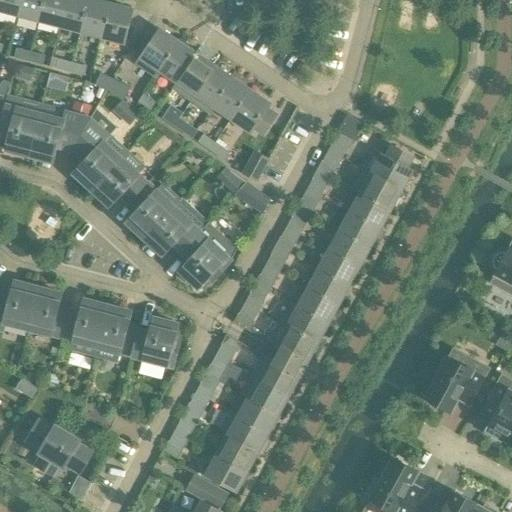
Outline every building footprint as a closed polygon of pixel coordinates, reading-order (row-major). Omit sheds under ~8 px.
[(22,0),(0,0),(0,9),(18,14),(22,0)] [(22,0),(18,14),(39,20),(44,0),(22,0)] [(44,0),(39,20),(60,25),(66,0),(44,0)] [(89,0),(66,0),(60,25),(81,31),(89,0)] [(94,0),(89,0),(81,31),(102,36),(110,4),(94,0)] [(132,10),(110,4),(102,36),(124,42),(132,10)] [(161,70),(179,42),(160,30),(138,63),(157,76),(161,70)] [(179,82),(197,54),(179,42),(161,70),(178,81),(179,82)] [(29,61),(31,51),(17,48),(14,57),(29,61)] [(31,51),(29,61),(43,65),(45,55),(31,51)] [(179,82),(175,88),(192,100),(215,66),(197,54),(179,82)] [(70,72),(73,62),(59,59),(56,68),(70,72)] [(87,66),(73,62),(70,72),(85,76),(87,66)] [(14,77),(32,81),(35,69),(17,65),(14,77)] [(215,66),(192,100),(210,112),(233,79),(215,66)] [(107,90),(112,78),(101,73),(95,85),(107,90)] [(112,78),(107,90),(125,99),(131,87),(112,78)] [(251,91),(233,79),(210,112),(211,113),(215,107),(232,118),(251,91)] [(251,91),(232,118),(251,131),(254,126),(264,133),(276,114),(266,108),(269,103),(251,91)] [(150,110),(156,102),(144,94),(138,102),(150,110)] [(7,97),(0,125),(0,131),(10,134),(6,149),(30,155),(42,106),(7,97)] [(72,114),(42,106),(30,155),(53,161),(57,147),(72,151),(90,119),(88,118),(91,106),(75,101),(72,114)] [(117,114),(130,125),(140,115),(127,103),(117,114)] [(174,126),(180,118),(168,110),(162,118),(174,126)] [(180,118),(174,126),(186,134),(192,126),(180,118)] [(126,152),(90,119),(72,151),(84,162),(74,173),(92,189),(126,152)] [(350,149),(355,140),(339,131),(338,131),(333,140),(334,140),(350,149)] [(210,150),(216,142),(203,134),(198,142),(210,150)] [(216,142),(210,150),(225,161),(231,152),(216,142)] [(376,151),(365,171),(400,190),(411,170),(407,168),(412,157),(393,146),(387,157),(376,151)] [(126,152),(92,189),(109,205),(120,194),(129,202),(147,182),(138,174),(144,168),(126,152)] [(255,152),(243,173),(258,181),(269,159),(255,152)] [(322,160),(317,169),(332,177),(337,169),(323,161),(322,160)] [(244,183),(226,167),(217,178),(234,194),(244,183)] [(332,177),(317,169),(312,178),(313,179),(313,178),(327,186),(332,177)] [(371,175),(361,193),(390,209),(400,190),(365,171),(365,172),(371,175)] [(147,182),(129,202),(137,211),(127,222),(145,238),(179,201),(161,184),(156,190),(147,182)] [(247,202),(256,189),(250,185),(245,182),(244,183),(235,193),(247,202)] [(361,193),(350,213),(379,229),(390,209),(361,193)] [(179,201),(145,238),(162,254),(173,243),(181,251),(200,231),(209,221),(183,197),(180,201),(179,201)] [(301,198),(296,207),(311,216),(316,206),(302,199),(302,198),(301,198)] [(311,216),(296,207),(291,216),(292,217),(292,216),(307,224),(311,216)] [(379,229),(350,213),(340,231),(369,247),(379,229)] [(200,231),(181,251),(190,259),(180,271),(198,287),(208,276),(213,280),(231,260),(200,231)] [(369,247),(340,231),(330,250),(359,266),(369,247)] [(281,236),(276,245),(291,253),(295,244),(281,237),(281,236)] [(496,268),(498,270),(491,282),(511,293),(511,244),(507,253),(506,252),(504,251),(502,251),(500,252),(498,252),(496,254),(495,255),(494,257),(493,258),(493,260),(493,262),(493,264),(494,266),(495,267),(496,268)] [(291,253),(276,245),(271,254),(272,254),(286,262),(291,253)] [(359,266),(330,250),(320,269),(349,285),(359,266)] [(349,285),(320,269),(309,287),(338,303),(349,285)] [(260,274),(255,283),(270,291),(275,282),(260,275),(261,274),(260,274)] [(11,296),(0,292),(0,329),(3,330),(5,323),(27,328),(38,287),(15,281),(11,296)] [(270,291),(255,283),(250,292),(251,292),(265,300),(270,291)] [(61,293),(38,287),(27,328),(62,338),(69,311),(58,308),(61,293)] [(299,306),(299,307),(328,323),(338,303),(309,287),(299,306)] [(81,314),(69,311),(62,338),(74,341),(72,348),(95,354),(108,305),(85,299),(81,314)] [(299,307),(292,303),(282,322),(318,342),(328,323),(299,307)] [(108,305),(95,354),(118,361),(120,353),(132,356),(139,329),(127,326),(131,311),(108,305)] [(250,331),(255,322),(239,313),(233,322),(250,331),(251,331),(250,331)] [(139,329),(132,356),(173,367),(180,340),(174,338),(178,324),(154,317),(150,332),(139,329)] [(282,322),(271,343),(306,362),(318,342),(282,322)] [(511,339),(503,334),(496,347),(506,352),(511,341),(511,339)] [(243,345),(243,344),(227,335),(221,344),(222,344),(238,353),(243,344),(243,345)] [(427,397),(451,411),(459,395),(471,401),(489,368),(454,348),(447,359),(444,357),(436,372),(439,374),(427,397)] [(282,349),(275,361),(294,372),(301,359),(282,349)] [(260,378),(289,394),(300,374),(294,372),(275,361),(270,359),(260,378)] [(205,373),(220,381),(225,373),(211,365),(210,364),(205,373)] [(220,381),(205,373),(200,382),(201,383),(201,382),(215,390),(220,382),(220,381)] [(289,394),(260,378),(254,374),(242,395),(249,398),(249,397),(278,413),(289,394)] [(502,439),(509,442),(511,436),(511,380),(502,375),(483,409),(495,415),(486,433),(500,441),(502,439)] [(278,413),(249,397),(249,398),(239,416),(268,432),(278,413)] [(111,429),(117,414),(86,402),(81,417),(111,429)] [(185,411),(199,419),(204,411),(190,403),(190,402),(185,411)] [(133,407),(122,403),(118,413),(129,417),(133,407)] [(199,419),(185,411),(180,420),(180,421),(181,420),(195,428),(199,419)] [(268,432),(239,416),(228,435),(258,451),(268,432)] [(80,471),(92,452),(78,443),(80,439),(56,425),(54,428),(39,420),(28,439),(42,448),(40,451),(44,453),(37,465),(54,475),(61,464),(64,466),(66,462),(80,471)] [(228,435),(218,454),(247,470),(258,451),(228,435)] [(178,458),(183,449),(169,441),(169,440),(163,450),(164,450),(178,458)] [(247,470),(218,454),(207,474),(236,490),(247,470)] [(418,471),(394,458),(381,481),(378,479),(370,494),(373,496),(367,507),(376,511),(410,511),(421,492),(409,486),(418,471)] [(220,508),(228,494),(194,476),(187,489),(204,499),(203,501),(202,500),(195,511),(183,511),(177,508),(174,511),(220,511),(221,511),(219,509),(220,507),(220,508)] [(472,511),(477,503),(455,491),(446,507),(436,502),(436,501),(435,500),(428,511),(472,511)] [(498,511),(485,505),(484,507),(477,503),(472,511),(498,511)]
